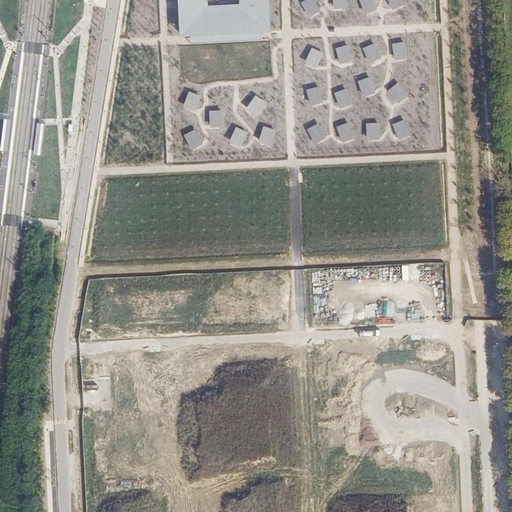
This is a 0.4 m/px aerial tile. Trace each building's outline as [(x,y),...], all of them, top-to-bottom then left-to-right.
[(177,0),(179,36),(269,32),(268,0),(177,0)] [(315,0),(307,0),(302,2),(307,15),(313,13),(319,11),(315,0)] [(344,0),(333,0),(334,9),(341,8),(345,8),(344,0)] [(373,0),(359,0),(364,13),(371,10),(376,8),(373,0)] [(401,0),(387,0),(394,9),(398,6),(403,3),(401,0)] [(374,42),(363,48),(370,61),(375,59),(381,56),(374,42)] [(405,43),(393,44),(395,58),(401,57),(407,57),(405,43)] [(347,45),(335,48),(340,64),(347,62),(352,60),(347,45)] [(323,54),(313,48),(305,62),(310,65),(316,68),(323,54)] [(371,77),(359,81),(363,97),(371,94),(376,93),(371,77)] [(398,81),(387,92),(397,103),(403,97),(408,92),(398,81)] [(318,87),(307,91),(312,106),(317,104),(323,102),(318,87)] [(346,88),(334,93),(341,108),(347,105),(353,102),(346,88)] [(190,91),(184,105),(191,108),(196,110),(202,97),(190,91)] [(256,96),(247,108),(253,112),(258,116),(268,104),(256,96)] [(224,111),(210,111),(210,125),(217,125),(224,125),(224,111)] [(404,119),(393,125),(400,138),(405,135),(411,131),(404,119)] [(349,121),(336,126),(342,141),(349,138),(355,136),(349,121)] [(379,123),(367,123),(367,138),(373,138),(379,137),(379,123)] [(318,124),(308,130),(316,143),(320,141),(326,137),(318,124)] [(277,130),(263,126),(259,140),(265,142),(273,144),(277,130)] [(236,127),(230,140),(235,142),(242,145),(248,132),(236,127)] [(194,130),(184,136),(192,148),(197,145),(202,142),(194,130)]
